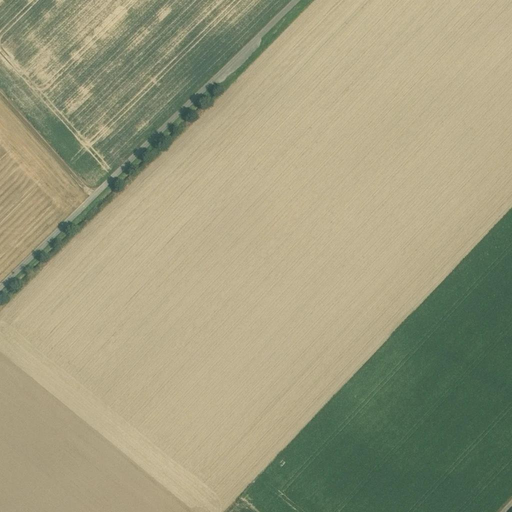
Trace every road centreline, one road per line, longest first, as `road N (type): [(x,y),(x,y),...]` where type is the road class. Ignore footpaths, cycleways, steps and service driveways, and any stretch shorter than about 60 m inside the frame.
road 1 (track): [(0,289),(296,0)]
road 2 (track): [(0,99),(92,198)]
